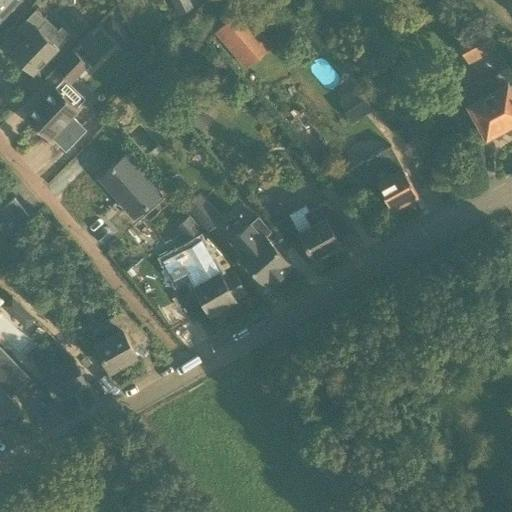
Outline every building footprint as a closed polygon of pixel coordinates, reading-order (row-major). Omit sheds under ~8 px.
[(0,0),(0,16),(1,16),(3,18),(13,8),(10,6),(16,0),(0,0)] [(188,0),(169,0),(175,16),(192,10),(188,0)] [(36,9),(17,28),(27,38),(12,54),(33,74),(58,48),(50,40),(59,32),(36,9)] [(215,35),(246,69),(272,45),(241,11),(215,35)] [(113,36),(122,36),(126,31),(111,17),(103,27),(113,36)] [(485,24),(456,40),(468,62),(497,46),(485,24)] [(56,71),(69,83),(88,64),(74,51),(56,71)] [(460,89),(486,137),(491,135),(493,135),(497,133),(498,131),(511,122),(511,90),(508,83),(504,85),(498,74),(478,84),(476,81),(460,89)] [(26,118),(49,140),(60,129),(62,131),(74,118),(72,116),(79,109),(56,87),(26,118)] [(158,100),(146,105),(150,116),(162,110),(158,100)] [(197,111),(190,123),(203,131),(210,119),(197,111)] [(356,192),(377,181),(392,209),(418,195),(403,167),(391,146),(345,171),(356,192)] [(160,194),(125,155),(100,178),(134,217),(160,194)] [(217,221),(193,195),(185,203),(210,228),(217,221)] [(30,217),(15,198),(0,209),(0,214),(5,221),(0,225),(0,226),(6,235),(30,217)] [(328,200),(309,211),(305,204),(289,213),(314,259),(340,244),(334,233),(348,225),(349,225),(328,200)] [(257,214),(229,239),(241,253),(240,255),(265,281),(267,279),(269,281),(290,267),(288,264),(290,262),(267,235),(271,232),(257,214)] [(189,215),(177,226),(189,239),(193,236),(201,229),(195,222),(190,216),(189,215)] [(200,238),(185,248),(204,280),(201,282),(194,286),(210,314),(236,299),(235,298),(246,292),(234,270),(207,239),(203,242),(200,238)] [(172,334),(184,325),(160,291),(148,300),(172,334)] [(8,310),(17,301),(12,295),(3,305),(8,310)] [(96,343),(110,371),(137,356),(130,343),(147,334),(123,311),(103,322),(110,336),(96,343)] [(56,341),(31,354),(32,355),(56,401),(87,384),(72,357),(56,341)] [(0,417),(2,419),(5,416),(8,419),(18,410),(15,407),(18,404),(0,385),(0,417)]
